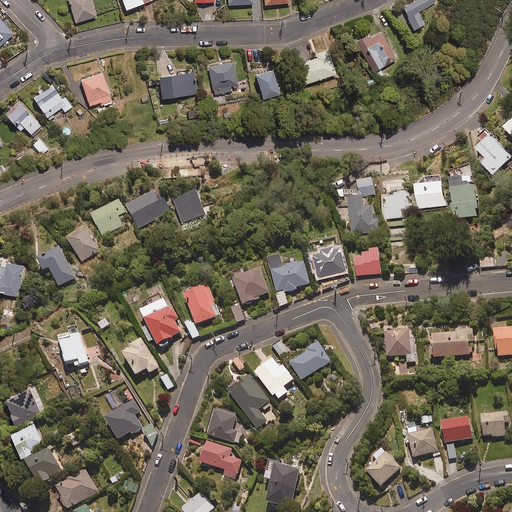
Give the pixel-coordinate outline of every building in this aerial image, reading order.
[(96,17),(90,0),(68,0),(76,23),(96,17)] [(121,0),(125,11),(155,0),(121,0)] [(230,5),(230,8),(235,8),(234,5),(253,4),(252,0),(228,0),(229,5),(230,5)] [(435,4),(433,0),(418,0),(403,7),(415,30),(425,25),(418,12),(435,4)] [(0,46),(3,44),(5,46),(9,42),(7,40),(14,35),(0,17),(0,46)] [(372,73),(374,72),(378,78),(383,75),(380,69),(396,60),(381,33),(371,38),(369,35),(356,43),(372,73)] [(336,75),(328,50),(315,54),(317,58),(299,64),(306,84),(336,75)] [(238,86),(233,63),(209,67),(214,95),(231,92),(230,87),(238,86)] [(163,99),(197,94),(194,69),(177,71),(177,75),(159,77),(163,99)] [(280,95),(273,71),(256,76),(263,100),(280,95)] [(112,103),(102,73),(81,81),(90,106),(101,103),(102,106),(112,103)] [(38,91),(40,94),(33,98),(47,118),(61,108),(65,112),(72,107),(65,97),(62,99),(52,85),(46,90),(44,87),(38,91)] [(41,126),(19,102),(5,115),(20,131),(24,127),(32,135),(41,126)] [(511,156),(489,132),(481,140),(484,143),(477,149),(486,159),(481,163),(491,174),(511,156)] [(49,148),(40,140),(33,146),(42,155),(49,148)] [(447,207),(444,178),(428,179),(429,187),(419,188),(421,210),(447,207)] [(478,188),(472,188),(471,185),(474,185),(474,179),(454,180),(457,214),(460,214),(461,220),(480,219),(480,212),(482,212),(481,204),(479,204),(478,188)] [(374,195),(373,180),(358,182),(360,197),(374,195)] [(407,189),(406,182),(384,183),(384,191),(407,189)] [(414,243),(411,191),(399,192),(399,198),(389,198),(390,205),(386,205),(388,245),(414,243)] [(171,213),(161,193),(129,209),(139,229),(171,213)] [(204,213),(198,194),(174,203),(181,222),(204,213)] [(366,212),(365,202),(349,203),(351,235),(380,233),(380,223),(375,223),(374,211),(366,212)] [(126,215),(121,203),(93,217),(103,237),(124,227),(119,218),(126,215)] [(100,251),(86,231),(69,243),(83,263),(100,251)] [(76,279),(61,251),(38,264),(45,275),(51,272),(60,288),(76,279)] [(347,274),(342,252),(314,259),(319,280),(347,274)] [(380,254),(372,255),(372,257),(364,258),(364,262),(356,263),(357,279),(382,276),(380,254)] [(495,258),(482,259),(483,269),(496,268),(495,258)] [(24,265),(0,260),(0,293),(18,297),(24,265)] [(285,270),(282,260),(271,263),(281,308),(288,306),(286,295),(298,292),(298,289),(310,287),(306,266),(285,270)] [(235,276),(237,281),(234,282),(244,307),(261,300),(260,299),(270,295),(261,271),(245,278),(243,273),(235,276)] [(216,306),(210,289),(186,299),(197,327),(217,319),(213,307),(216,306)] [(170,311),(166,303),(142,315),(148,327),(142,330),(150,344),(156,341),(162,351),(170,347),(168,343),(182,335),(175,322),(178,320),(172,310),(170,311)] [(246,322),(241,308),(233,311),(238,324),(246,322)] [(192,322),(186,325),(194,341),(201,337),(192,322)] [(460,336),(442,337),(442,334),(431,336),(434,361),(471,357),(470,344),(475,343),(473,330),(459,331),(460,336)] [(511,331),(496,333),(499,359),(511,357),(511,331)] [(412,343),(411,334),(387,336),(389,360),(408,358),(408,365),(417,364),(415,342),(412,343)] [(76,369),(89,366),(87,359),(89,358),(87,351),(85,351),(80,335),(71,338),(70,335),(59,339),(67,367),(75,365),(76,369)] [(160,369),(142,342),(122,354),(137,378),(148,372),(151,375),(160,369)] [(332,363),(320,344),(309,351),(311,354),(292,366),(303,383),(332,363)] [(275,362),(257,377),(274,399),(276,398),(279,401),(289,394),(285,389),(295,381),(285,369),(282,371),(275,362)] [(175,389),(168,377),(162,380),(169,392),(175,389)] [(270,403),(252,379),(244,385),(239,379),(236,382),(240,387),(230,394),(258,430),(268,423),(259,412),(270,403)] [(15,426),(41,413),(28,388),(3,401),(15,426)] [(142,413),(135,403),(107,422),(120,442),(131,435),(133,437),(143,430),(135,417),(142,413)] [(238,416),(214,410),(207,438),(240,446),(243,435),(234,433),(238,416)] [(510,425),(509,415),(483,418),(485,440),(508,438),(506,426),(510,425)] [(421,419),(422,426),(434,424),(433,417),(421,419)] [(474,441),(470,420),(443,426),(447,446),(474,441)] [(42,443),(34,424),(9,436),(20,460),(35,453),(32,447),(42,443)] [(159,436),(153,427),(144,433),(154,448),(159,436)] [(421,435),(420,430),(408,433),(415,460),(439,454),(434,432),(421,435)] [(75,435),(67,440),(70,446),(79,441),(75,435)] [(233,451),(208,444),(202,465),(226,472),(225,477),(237,481),(242,462),(231,459),(233,451)] [(457,460),(455,447),(449,448),(451,461),(457,460)] [(402,470),(383,451),(374,460),(379,464),(368,475),(382,490),(402,470)] [(63,473),(49,452),(26,467),(41,490),(52,482),(51,480),(63,473)] [(301,469),(271,462),(267,478),(274,479),(269,501),(293,506),(301,469)] [(71,511),(100,492),(84,470),(67,482),(68,484),(56,492),(69,511),(71,511)] [(137,485),(126,482),(123,490),(135,494),(137,485)] [(214,511),(217,510),(203,496),(196,502),(193,502),(190,503),(189,506),(189,509),(185,511),(214,511)]
